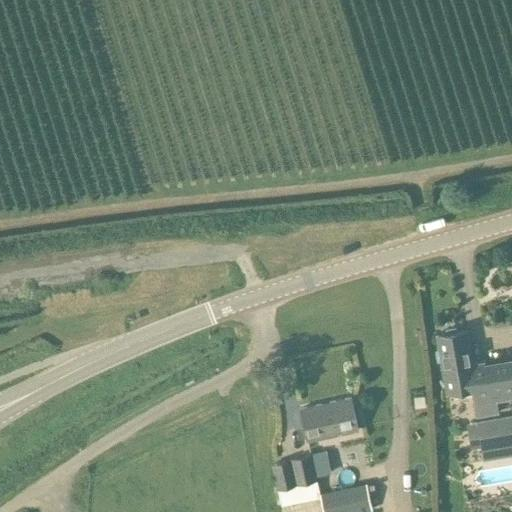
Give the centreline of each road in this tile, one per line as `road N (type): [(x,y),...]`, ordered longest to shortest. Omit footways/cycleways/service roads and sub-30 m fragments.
road 1 (tertiary): [(44,386),(256,296),(511,222)]
road 2 (unknown): [(257,355),(250,490)]
